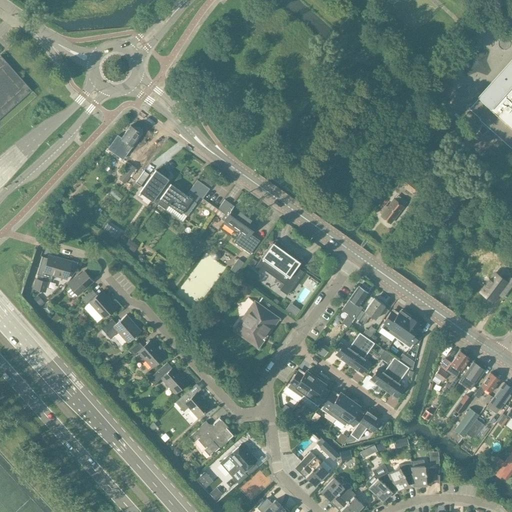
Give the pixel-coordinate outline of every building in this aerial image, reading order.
[(0,117),(31,90),(1,55),(0,55),(0,117)] [(511,60),(480,96),(481,98),(473,107),(484,116),(483,118),(501,135),(504,132),(511,138),(511,60)] [(132,146),(141,133),(136,129),(136,128),(133,126),(131,126),(130,125),(121,138),(117,136),(113,141),(128,151),(132,146)] [(135,180),(142,172),(130,163),(119,179),(125,183),(130,177),(135,180)] [(157,202),(169,186),(165,182),(167,179),(155,170),(140,191),(152,200),(153,199),(157,202)] [(215,180),(205,173),(201,179),(211,186),(215,180)] [(398,182),(413,193),(418,187),(403,176),(398,182)] [(185,195),(170,184),(169,186),(157,202),(157,203),(165,209),(169,203),(186,215),(196,202),(194,202),(199,196),(202,198),(209,188),(197,179),(185,195)] [(78,180),(70,188),(73,191),(81,183),(78,180)] [(390,223),(403,206),(393,198),(380,216),(390,223)] [(249,234),(257,223),(233,206),(224,199),(217,209),(224,214),(220,219),(223,221),(224,220),(240,231),(232,242),(249,255),(259,241),(249,234)] [(303,272),(296,267),(299,262),(272,242),(269,247),(254,268),(261,273),(264,269),(283,283),(279,289),(286,294),(303,272)] [(210,255),(210,256),(210,257),(211,258),(211,259),(212,259),(212,260),(213,260),(214,260),(215,260),(216,260),(217,260),(218,259),(219,258),(219,257),(220,257),(220,256),(220,255),(220,254),(219,254),(219,253),(219,252),(218,252),(218,251),(217,251),(216,251),(215,251),(214,251),(213,251),(212,251),(212,252),(211,252),(211,253),(210,253),(210,254),(210,255)] [(66,279),(69,270),(71,262),(48,255),(47,258),(42,256),(36,274),(37,275),(33,288),(42,291),(44,281),(42,280),(43,276),(51,279),(52,274),(66,279)] [(251,257),(246,263),(252,267),(256,261),(251,257)] [(234,274),(242,264),(237,259),(229,270),(234,274)] [(77,294),(92,280),(84,271),(68,285),(77,294)] [(484,285),(480,291),(492,301),(499,292),(504,295),(511,284),(511,278),(509,276),(505,281),(494,272),(490,278),(489,278),(488,277),(488,278),(484,284),(484,283),(483,284),(484,285)] [(361,307),(358,305),(367,292),(357,286),(340,310),(347,314),(341,323),(347,327),(354,317),(360,310),(361,307)] [(115,307),(101,291),(97,295),(92,289),(81,299),(86,305),(89,302),(103,317),(115,307)] [(360,310),(354,317),(358,320),(357,321),(362,325),(369,315),(375,319),(384,305),(383,304),(379,300),(378,301),(374,298),(363,312),(360,310)] [(257,346),(277,318),(254,302),(234,330),(257,346)] [(47,305),(43,309),(48,315),(51,313),(51,310),(47,305)] [(391,311),(380,327),(395,337),(409,317),(410,315),(404,311),(403,313),(399,310),(396,315),(391,311)] [(140,331),(125,315),(116,323),(111,318),(101,328),(110,338),(118,332),(128,342),(140,331)] [(409,317),(395,337),(410,348),(421,332),(416,328),(419,324),(409,317)] [(340,341),(334,349),(337,352),(335,354),(348,363),(366,337),(359,332),(348,347),(340,341)] [(366,337),(348,363),(361,372),(368,362),(363,358),(374,343),(366,337)] [(164,356),(150,340),(143,346),(138,341),(128,350),(133,355),(138,352),(152,367),(164,356)] [(321,356),(329,346),(321,341),(319,344),(316,342),(311,349),(321,356)] [(384,350),(379,357),(383,360),(388,353),(384,350)] [(455,377),(469,358),(458,350),(450,362),(444,358),(439,365),(455,377)] [(377,368),(370,379),(383,388),(401,362),(393,357),(383,372),(377,368)] [(474,382),(483,369),(482,368),(481,366),(479,364),(477,365),(472,361),(458,381),(462,384),(467,377),(474,382)] [(187,382),(173,366),(172,368),(167,362),(148,379),(154,385),(161,378),(175,393),(187,382)] [(401,362),(383,388),(395,397),(403,386),(398,382),(408,367),(401,362)] [(443,380),(447,373),(441,369),(436,376),(443,380)] [(297,371),(286,387),(301,397),(317,375),(311,371),(309,373),(306,370),(302,375),(297,371)] [(489,392),(498,379),(489,372),(474,393),(478,396),(484,389),(489,392)] [(317,375),(301,397),(301,398),(303,396),(317,406),(327,392),(322,388),(325,384),(321,381),(323,379),(317,375)] [(511,389),(511,388),(503,382),(486,406),(496,412),(511,389)] [(459,413),(476,388),(471,384),(454,410),(459,413)] [(209,407),(196,392),(193,395),(188,390),(174,402),(183,411),(188,407),(198,417),(209,407)] [(331,393),(320,408),(335,419),(349,399),(340,392),(337,396),(331,393)] [(349,399),(335,419),(345,426),(347,422),(353,426),(361,414),(356,410),(359,405),(349,399)] [(486,407),(477,419),(481,422),(490,410),(486,407)] [(461,436),(477,414),(469,408),(453,430),(461,436)] [(366,411),(350,434),(357,439),(366,427),(372,430),(379,420),(366,411)] [(227,440),(233,435),(226,428),(227,427),(219,418),(213,423),(213,425),(210,427),(205,421),(188,437),(193,443),(199,438),(206,446),(203,449),(209,456),(223,444),(222,443),(227,439),(227,440)] [(482,423),(481,422),(477,419),(476,419),(465,433),(472,437),(482,423)] [(498,434),(502,428),(495,424),(491,430),(498,434)] [(325,441),(319,447),(324,451),(329,446),(325,441)] [(258,466),(254,462),(256,460),(251,454),(250,455),(240,444),(228,454),(229,456),(228,457),(227,456),(219,462),(238,483),(258,466)] [(305,477),(314,486),(328,472),(319,463),(320,461),(310,451),(301,461),(305,465),(299,472),(305,478),(305,477)] [(413,484),(411,470),(411,466),(410,463),(398,465),(398,467),(388,473),(396,489),(395,489),(396,490),(408,484),(412,484),(413,484)] [(507,479),(511,472),(511,463),(502,475),(507,479)] [(396,489),(388,473),(384,465),(372,470),(374,473),(365,482),(368,487),(382,500),(391,491),(395,489),(396,489)] [(430,486),(434,473),(436,467),(424,468),(424,465),(411,466),(411,470),(413,484),(412,484),(412,485),(426,484),(430,485),(430,486)] [(205,472),(197,479),(205,487),(212,481),(205,472)] [(334,506),(350,489),(352,487),(347,482),(341,485),(333,477),(320,491),(329,500),(328,500),(334,506)] [(355,511),(363,505),(354,497),(354,495),(355,494),(350,489),(334,506),(339,511),(340,510),(342,511),(355,511)] [(266,498),(257,508),(261,511),(289,511),(285,508),(284,509),(276,500),(272,504),(266,498)]
